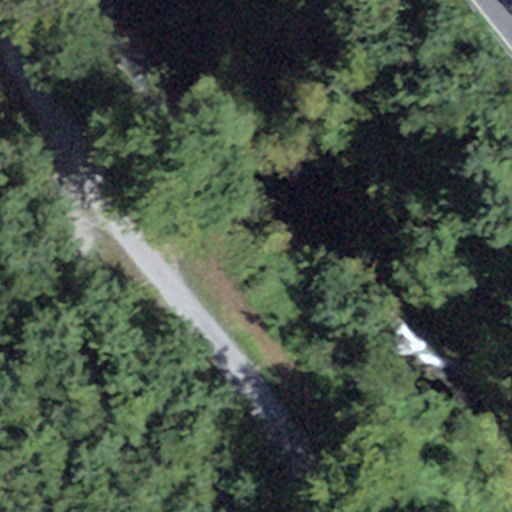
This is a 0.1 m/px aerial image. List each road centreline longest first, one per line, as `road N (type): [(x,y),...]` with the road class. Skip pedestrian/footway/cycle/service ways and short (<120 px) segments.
road 1 (track): [(64,156),(276,422),(324,511)]
road 2 (track): [(0,36),(64,156)]
